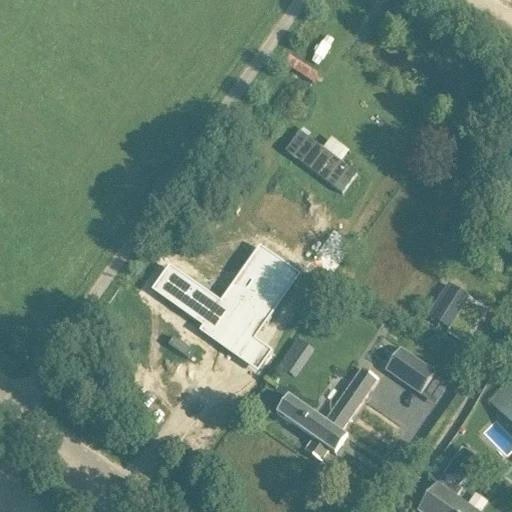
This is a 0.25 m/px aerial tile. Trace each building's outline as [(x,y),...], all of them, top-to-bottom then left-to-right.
[(300,134),(286,153),(343,196),(357,176),(300,134)] [(191,224),(168,257),(181,266),(169,282),(193,299),(204,283),(217,292),(218,289),(227,295),(222,302),(225,304),(227,301),(255,320),(253,324),(279,343),(302,310),(279,293),(288,280),(282,276),(286,271),(298,280),(322,246),(306,235),(321,214),(313,208),(324,191),(300,174),(240,258),(191,224)] [(449,285),(429,318),(451,332),(449,336),(468,348),(490,312),(472,301),(473,299),(449,285)] [(421,397),(436,375),(401,350),(385,373),(421,397)] [(342,435),(364,403),(379,383),(362,371),(325,423),(289,398),(277,416),(313,441),(305,453),(321,465),(330,453),(336,457),(348,439),(342,435)] [(511,385),(492,405),(511,427),(511,385)] [(466,446),(419,511),(477,511),(455,497),(482,457),(466,446)]
